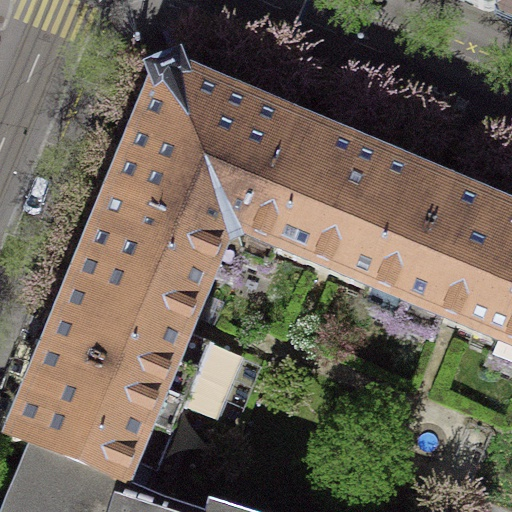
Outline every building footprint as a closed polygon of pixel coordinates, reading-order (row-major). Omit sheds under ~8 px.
[(511,0),(454,0),(455,1),(488,15),(503,9),(511,12),(511,0)] [(138,138),(113,200),(224,247),(244,239),(291,128),(181,81),(177,70),(153,79),(158,91),(138,138)] [(244,239),(402,305),(449,194),(369,160),(291,128),(244,239)] [(402,305),(511,350),(511,220),(449,194),(402,305)] [(82,277),(49,355),(182,411),(209,345),(187,336),(224,247),(113,200),(82,277)] [(13,443),(30,451),(124,490),(135,464),(156,473),(182,411),(49,355),(30,401),(13,443)] [(30,451),(4,511),(221,511),(209,508),(207,511),(177,511),(171,510),(124,490),(30,451)]
